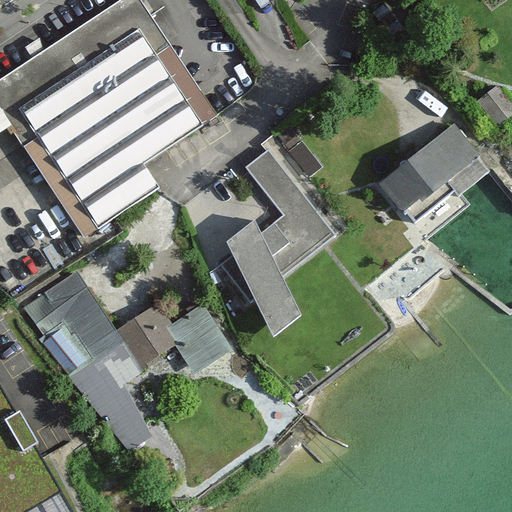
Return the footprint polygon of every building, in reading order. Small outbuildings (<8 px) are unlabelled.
[(216,118),(138,0),(124,0),(0,81),(0,114),(83,241),(115,220),(160,190),(144,165),(216,118)] [(511,93),(502,81),(482,97),(502,122),(511,113),(511,93)] [(0,106),(0,135),(13,127),(0,106)] [(455,124),(382,184),(411,218),(483,158),(455,124)] [(337,236),(270,152),(247,170),(284,216),(215,271),(245,310),(255,303),(274,342),(303,318),(282,280),(337,236)] [(81,273),(31,307),(50,335),(64,326),(93,369),(126,347),(144,373),(178,350),(197,377),(237,349),(206,303),(178,322),(163,300),(120,330),(81,273)] [(74,511),(0,381),(0,511),(74,511)]
